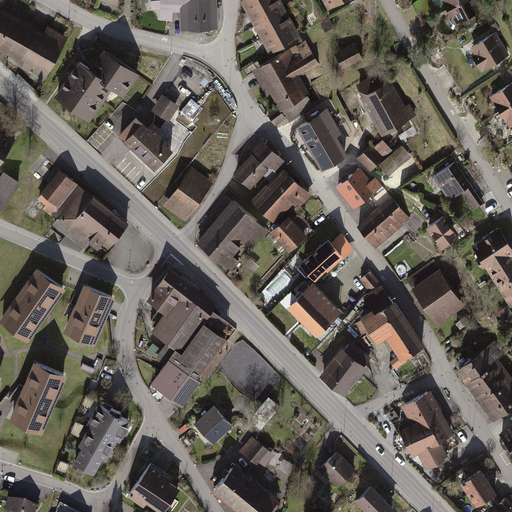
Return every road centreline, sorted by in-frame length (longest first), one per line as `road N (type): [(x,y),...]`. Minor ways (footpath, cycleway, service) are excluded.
road 1 (residential): [(247,117),(320,186),(448,375)]
road 2 (tertiary): [(178,248),(0,81)]
road 3 (residential): [(511,209),(386,0)]
road 4 (tertiary): [(345,418),(178,248)]
road 5 (residential): [(51,0),(125,33),(219,53)]
road 6 (residential): [(141,289),(0,230)]
road 7 (residential): [(247,117),(228,180),(178,248)]
road 8 (residential): [(141,289),(130,344),(158,416)]
road 9 (tertiary): [(438,511),(345,418)]
road 10 (residential): [(448,375),(511,479)]
